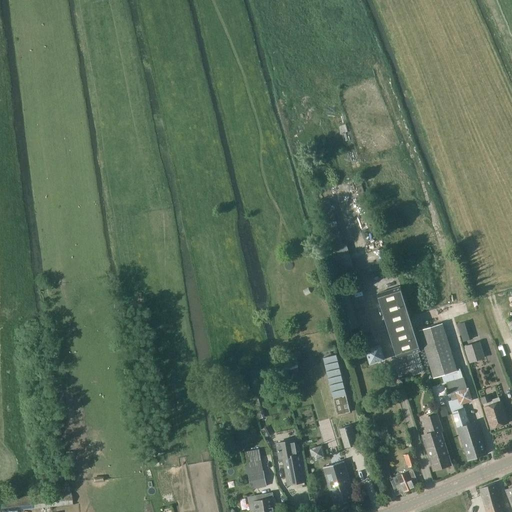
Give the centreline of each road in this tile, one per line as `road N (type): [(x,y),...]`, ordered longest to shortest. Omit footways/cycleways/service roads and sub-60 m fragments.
road 1 (track): [(454,194),(511,351)]
road 2 (tertiary): [(393,511),(511,463)]
